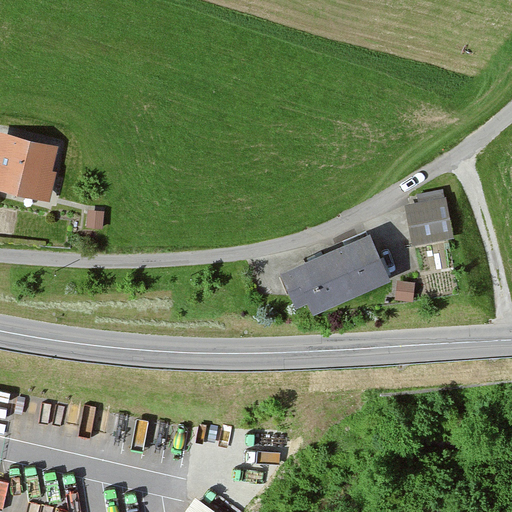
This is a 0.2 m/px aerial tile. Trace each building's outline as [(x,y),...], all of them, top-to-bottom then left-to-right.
[(59,153),(0,139),(0,193),(47,204),(59,153)] [(445,202),(404,211),(412,247),(453,239),(445,202)] [(99,233),(100,215),(85,214),(84,232),(99,233)] [(386,282),(365,235),(277,273),(298,320),(386,282)] [(412,285),(396,283),(394,301),(410,303),(412,285)] [(222,511),(193,494),(181,511),(222,511)]
